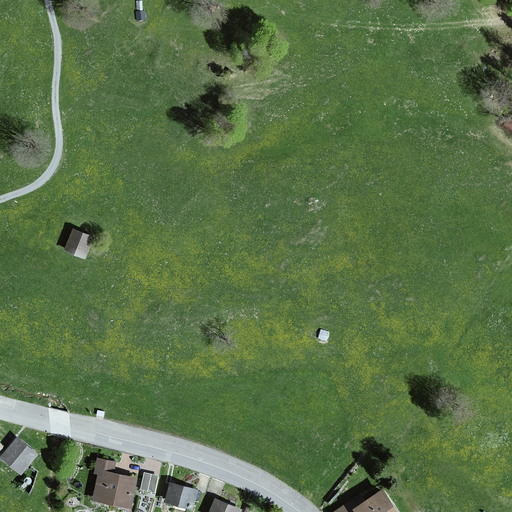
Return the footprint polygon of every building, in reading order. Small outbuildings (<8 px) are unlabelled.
[(145,1),(136,2),(138,20),(147,20),(145,1)] [(95,236),(72,227),(64,248),(87,257),(95,236)] [(330,331),(321,329),(319,338),(327,340),(330,331)] [(41,452),(20,434),(2,455),(23,473),(41,452)] [(118,459),(99,456),(96,472),(101,473),(95,499),(134,507),(140,475),(116,470),(118,459)] [(160,474),(145,471),(142,488),(157,491),(160,474)] [(201,487),(174,480),(168,500),(196,507),(201,487)] [(364,494),(336,511),(401,511),(386,489),(368,501),(364,494)] [(241,511),(244,507),(218,496),(211,511),(241,511)]
